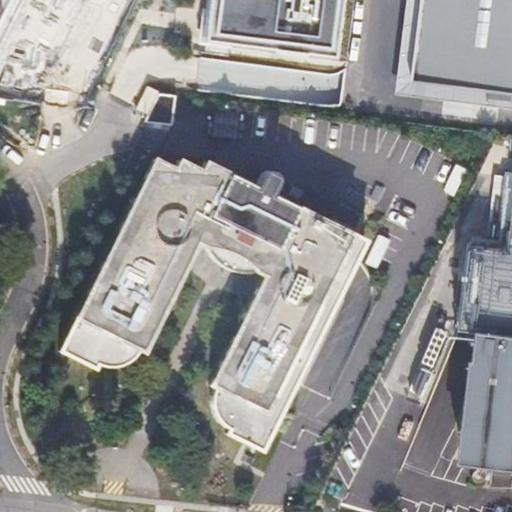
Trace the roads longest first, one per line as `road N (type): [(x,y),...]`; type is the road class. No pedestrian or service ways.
road 1 (unknown): [(18,186),(82,149),(107,121),(164,0)]
road 2 (residential): [(0,345),(23,303),(36,253),(30,212),(0,159)]
